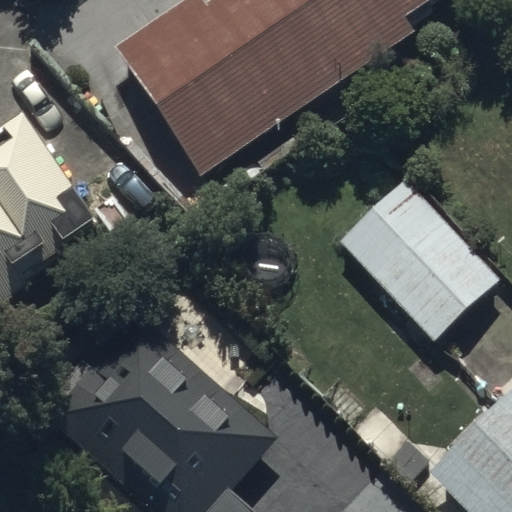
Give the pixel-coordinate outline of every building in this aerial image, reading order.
[(197,0),(120,51),(205,179),(417,39),(407,23),(441,0),(221,0),(210,8),(204,0),(197,0)] [(0,309),(2,313),(34,292),(21,273),(54,252),(60,260),(102,233),(28,119),(0,137),(0,309)] [(503,284),(407,186),(334,258),(373,298),(383,288),(400,306),(392,314),(420,343),(427,336),(438,347),(503,284)] [(252,511),(234,496),(282,441),(143,322),(95,377),(84,368),(68,387),(77,395),(51,424),(152,511),(252,511)] [(511,511),(511,400),(433,484),(463,511),(511,511)]
